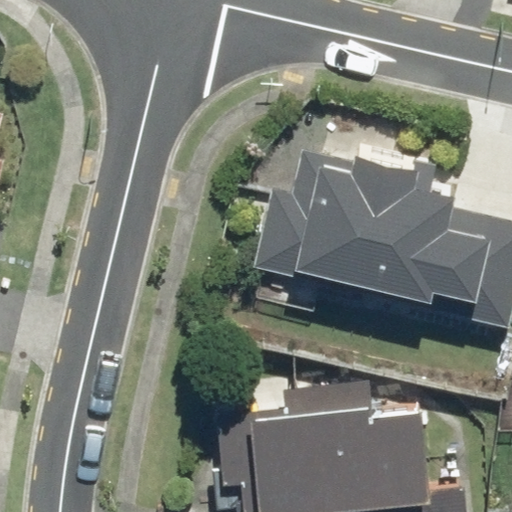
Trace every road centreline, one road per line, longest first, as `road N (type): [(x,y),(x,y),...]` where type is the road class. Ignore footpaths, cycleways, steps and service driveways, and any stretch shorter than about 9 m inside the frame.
road 1 (residential): [(171,0),(61,423),(60,511)]
road 2 (residential): [(180,0),(511,66)]
